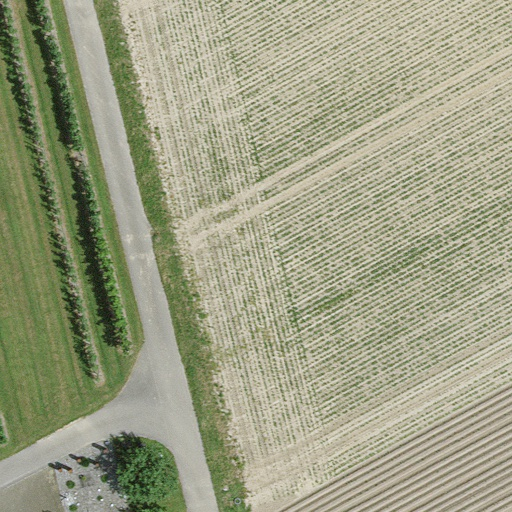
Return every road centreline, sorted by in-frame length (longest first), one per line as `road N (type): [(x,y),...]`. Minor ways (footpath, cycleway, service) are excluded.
road 1 (track): [(82,0),(203,511)]
road 2 (residential): [(0,473),(174,385)]
